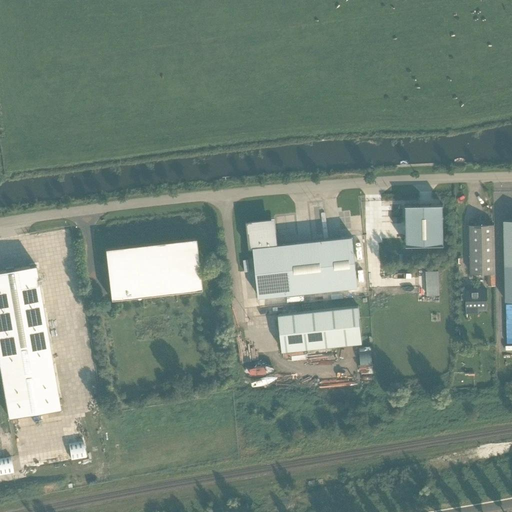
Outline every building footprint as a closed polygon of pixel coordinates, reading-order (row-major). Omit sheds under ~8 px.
[(443,205),(405,205),(406,246),(444,245),(443,205)] [(259,298),(332,290),(327,240),(274,246),(271,221),(246,224),(249,248),(253,248),(259,298)] [(470,274),(495,273),(494,225),(469,225),(470,274)] [(327,240),(332,290),(358,287),(352,237),(327,240)] [(195,239),(105,249),(111,299),(201,289),(195,239)] [(36,266),(0,271),(0,371),(8,417),(60,408),(36,266)] [(426,287),(436,287),(436,271),(425,271),(426,287)] [(486,289),(466,290),(466,318),(467,318),(467,308),(477,308),(478,310),(487,310),(486,289)] [(362,343),(358,307),(329,310),(333,346),(362,343)] [(283,352),(333,346),(329,310),(279,315),(283,352)] [(250,374),(266,374),(266,366),(251,366),(250,374)] [(0,474),(13,472),(11,457),(0,458),(0,474)]
